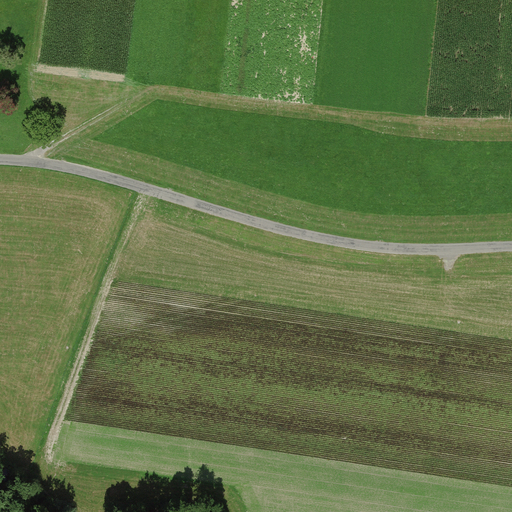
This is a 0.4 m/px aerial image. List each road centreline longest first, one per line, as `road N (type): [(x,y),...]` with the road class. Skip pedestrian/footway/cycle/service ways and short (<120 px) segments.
road 1 (unclassified): [(511,246),(356,244),(59,166),(0,159)]
road 2 (track): [(148,91),(23,161)]
